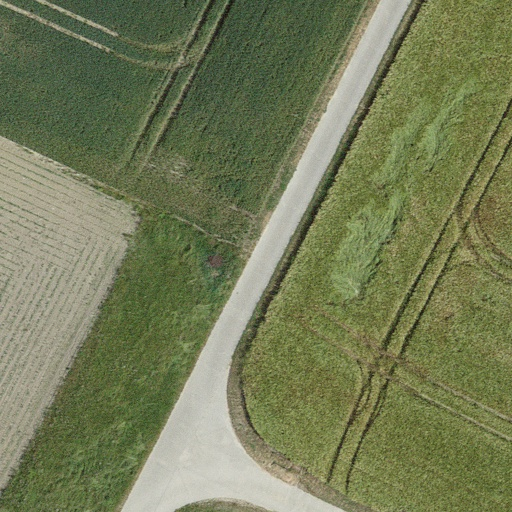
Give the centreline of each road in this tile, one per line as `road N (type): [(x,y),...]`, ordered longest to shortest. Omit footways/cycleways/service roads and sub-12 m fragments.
road 1 (track): [(398,0),(174,448)]
road 2 (unclassified): [(310,511),(174,448)]
